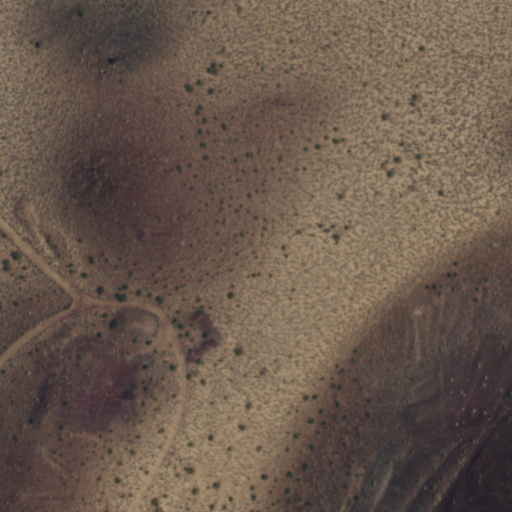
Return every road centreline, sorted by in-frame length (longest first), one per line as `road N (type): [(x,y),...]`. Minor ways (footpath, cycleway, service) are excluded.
road 1 (track): [(89,305),(166,308),(189,365),(191,392),(133,511)]
road 2 (track): [(89,305),(0,222)]
